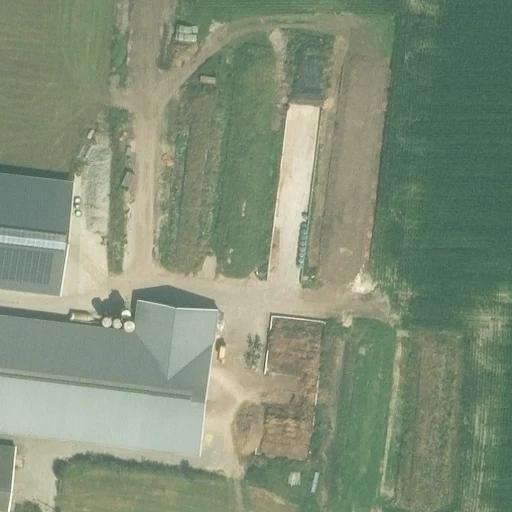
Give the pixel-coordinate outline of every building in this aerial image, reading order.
[(186,166),(186,179),(214,181),(215,167),(186,166)] [(0,173),(0,282),(57,290),(71,183),(0,173)] [(0,430),(200,454),(218,308),(135,298),(132,329),(0,313),(0,430)] [(268,426),(315,426),(315,411),(268,411),(268,426)] [(0,445),(0,503),(8,505),(15,448),(0,445)]
